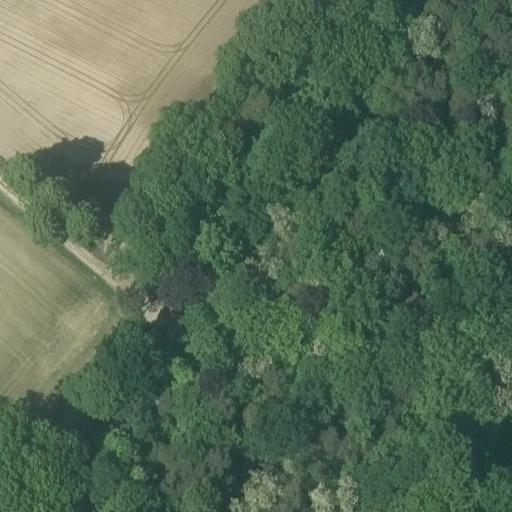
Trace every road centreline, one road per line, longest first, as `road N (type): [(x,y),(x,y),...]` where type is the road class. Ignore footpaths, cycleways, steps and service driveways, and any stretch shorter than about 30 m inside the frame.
road 1 (tertiary): [(64,511),(442,0)]
road 2 (track): [(195,337),(0,182)]
